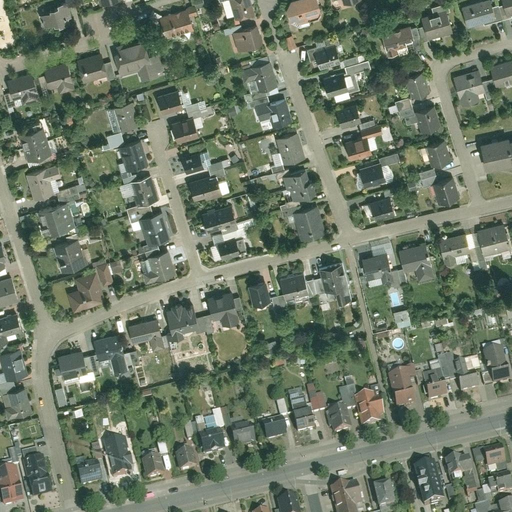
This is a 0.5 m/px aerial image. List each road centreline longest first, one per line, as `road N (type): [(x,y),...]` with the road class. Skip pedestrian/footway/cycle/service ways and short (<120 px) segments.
road 1 (residential): [(474,210),(439,75),(455,60),(511,44)]
road 2 (tertiary): [(508,419),(305,466)]
road 3 (tertiary): [(305,466),(118,511)]
road 4 (residential): [(347,241),(288,61)]
road 5 (residential): [(48,340),(42,378),(74,511)]
road 6 (residential): [(0,181),(48,340)]
road 7 (residential): [(198,279),(48,340)]
road 8 (residential): [(347,241),(198,279)]
road 9 (residential): [(198,279),(153,132)]
road 10 (residential): [(0,65),(86,45),(120,14)]
road 11 (residential): [(474,210),(347,241)]
